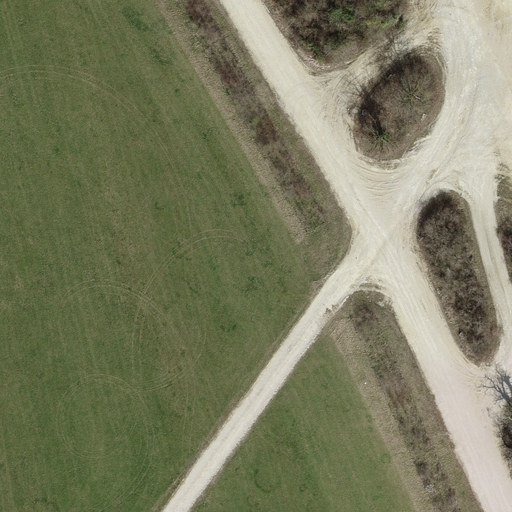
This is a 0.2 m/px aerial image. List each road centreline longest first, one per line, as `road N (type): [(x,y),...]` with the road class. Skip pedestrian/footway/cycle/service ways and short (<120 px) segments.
road 1 (track): [(174,511),(378,227),(504,511)]
road 2 (track): [(242,0),(378,227),(456,143),(511,128)]
road 3 (track): [(452,0),(463,64),(456,143),(511,315)]
road 4 (track): [(307,103),(454,7)]
